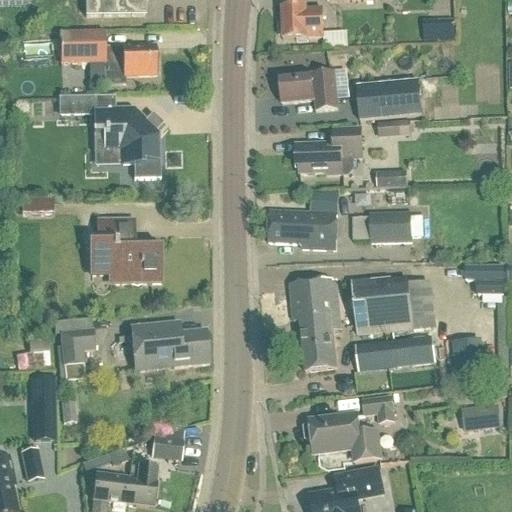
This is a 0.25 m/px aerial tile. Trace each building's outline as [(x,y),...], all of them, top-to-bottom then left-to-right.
[(85,0),(86,21),(148,20),(147,10),(150,7),(150,0),(85,0)] [(329,0),(330,8),(380,5),(380,0),(329,0)] [(408,0),(390,0),(401,9),(409,0),(408,0)] [(308,14),(308,11),(282,12),(284,43),(323,41),(322,14),(308,14)] [(454,23),(424,24),(424,45),(455,44),(454,23)] [(103,51),(102,36),(59,37),(60,68),(88,67),(88,90),(122,89),(121,82),(154,81),(152,49),(103,51)] [(338,114),(334,76),(280,82),(283,108),(315,105),(316,116),(338,114)] [(361,127),(424,121),(420,86),(358,91),(361,127)] [(60,121),(92,120),(91,104),(59,104),(60,121)] [(95,135),(95,137),(102,137),(102,155),(113,155),(119,161),(119,171),(137,171),(137,187),(155,186),(154,166),(154,153),(154,141),(143,128),(145,127),(134,115),(109,116),(109,117),(95,117),(95,134),(95,135)] [(403,130),(380,131),(381,145),(398,144),(413,143),(412,129),(403,130)] [(356,175),(355,163),(363,163),(362,133),(334,135),(335,148),(297,150),(297,165),(300,165),(301,179),(327,178),(327,180),(352,178),(356,175)] [(387,180),(388,193),(411,192),(410,179),(387,180)] [(319,215),(347,216),(347,193),(320,193),(319,215)] [(35,204),(19,204),(20,224),(35,223),(35,204)] [(335,255),(337,218),(270,216),(269,248),(302,249),(302,254),(335,255)] [(372,250),(413,248),(412,218),(371,219),(372,250)] [(157,258),(152,254),(141,255),(139,257),(140,261),(133,261),(132,228),(94,228),(95,251),(88,252),(89,281),(105,281),(106,290),(157,289),(157,258)] [(410,288),(409,282),(352,287),(358,341),(415,335),(414,324),(435,322),(431,286),(410,288)] [(325,323),(336,321),(332,285),(289,289),(293,326),(300,325),(301,329),(325,327),(325,323)] [(464,333),(463,314),(453,314),(455,334),(464,333)] [(325,327),(301,329),(306,377),(337,373),(333,336),(337,336),(336,321),(325,323),(325,327)] [(179,337),(178,327),(129,331),(134,376),(208,369),(205,334),(179,337)] [(96,355),(94,333),(61,336),(64,371),(85,369),(84,356),(96,355)] [(360,373),(436,364),(433,342),(357,351),(360,373)] [(20,375),(32,373),(30,359),(18,361),(20,375)] [(48,385),(33,385),(28,385),(29,402),(39,401),(39,417),(29,417),(29,442),(49,441),(48,385)] [(394,427),(391,403),(364,406),(366,421),(379,419),(380,428),(394,427)] [(77,428),(76,407),(62,408),(63,429),(77,428)] [(496,413),(462,418),(464,437),(499,432),(496,413)] [(360,440),(357,420),(311,426),(311,430),(305,432),(307,444),(313,445),(315,459),(354,455),(355,467),(380,464),(376,438),(360,440)] [(182,467),(184,448),(155,445),(153,464),(182,467)] [(28,487),(45,483),(39,454),(22,458),(28,487)] [(0,511),(15,511),(11,490),(14,489),(8,460),(0,461),(0,511)] [(138,506),(138,511),(141,511),(151,511),(155,489),(154,489),(156,474),(132,470),(130,481),(131,487),(135,488),(133,505),(138,506)] [(358,511),(357,504),(384,499),(379,474),(337,482),(339,496),(311,502),(313,511),(358,511)] [(131,487),(130,481),(96,478),(91,511),(106,511),(107,508),(113,509),(112,511),(125,511),(126,510),(138,511),(138,506),(133,505),(135,488),(131,487)]
